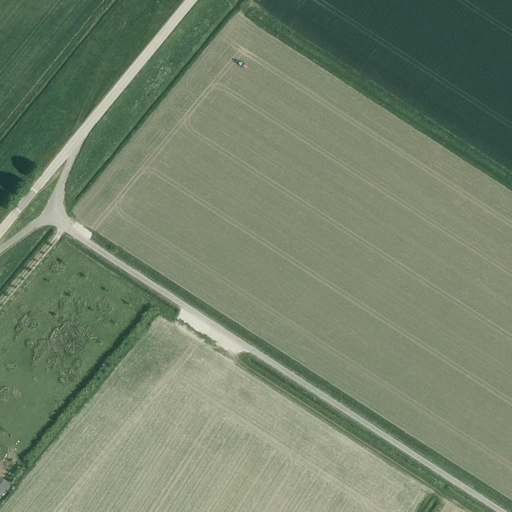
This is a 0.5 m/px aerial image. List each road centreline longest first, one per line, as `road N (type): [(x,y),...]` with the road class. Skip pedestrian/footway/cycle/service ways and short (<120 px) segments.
road 1 (unclassified): [(494,511),(44,214)]
road 2 (unclassified): [(76,138),(191,0)]
road 3 (unclassified): [(0,234),(76,138)]
